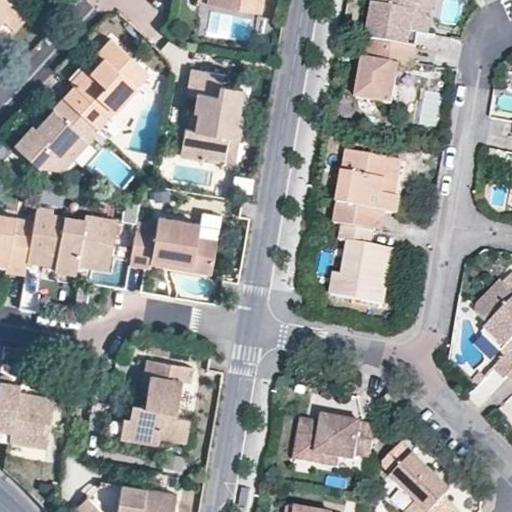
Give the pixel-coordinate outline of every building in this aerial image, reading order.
[(30,19),(8,0),(0,0),(0,27),(5,22),(17,33),(30,19)] [(203,0),(203,4),(255,13),(256,0),(203,0)] [(378,0),(377,7),(373,6),(366,41),(408,48),(411,33),(419,34),(429,36),(434,11),(423,8),(424,2),(424,0),(378,0)] [(423,8),(434,11),(435,0),(424,0),(424,2),(423,8)] [(419,34),(411,33),(408,48),(416,50),(419,34)] [(93,126),(100,132),(152,75),(115,41),(94,63),(101,70),(82,92),(78,89),(66,101),(93,126)] [(357,99),(393,105),(400,68),(412,69),(416,50),(408,48),(366,41),(357,99)] [(195,112),(199,112),(196,131),(186,129),(181,156),(206,161),(206,158),(224,161),(228,139),(239,140),(242,121),(237,120),(242,91),(225,88),(227,76),(191,70),(187,96),(198,97),(195,112)] [(66,101),(45,124),(49,128),(42,135),(33,127),(16,146),(39,169),(48,170),(80,136),(89,144),(100,132),(93,126),(66,101)] [(41,120),(33,127),(42,135),(49,128),(45,124),(41,120)] [(89,144),(80,136),(48,170),(62,172),(89,144)] [(228,139),(224,161),(235,163),(239,140),(228,139)] [(340,223),(371,228),(374,211),(394,213),(403,160),(344,150),(333,222),(340,223)] [(245,192),(248,178),(240,176),(237,190),(245,192)] [(43,201),(64,205),(66,193),(45,189),(43,201)] [(86,223),(87,218),(89,211),(41,203),(40,208),(54,210),(53,218),(86,223)] [(38,221),(31,259),(50,262),(51,257),(60,259),(59,268),(80,272),(81,267),(82,262),(111,267),(119,223),(87,218),(86,223),(53,218),(54,210),(40,208),(38,221)] [(133,224),(138,225),(141,209),(131,208),(128,223),(133,224)] [(0,258),(8,260),(6,272),(28,276),(31,259),(38,221),(0,216),(0,258)] [(152,273),(154,263),(194,269),(193,275),(213,279),(219,243),(199,240),(201,227),(159,220),(157,229),(138,226),(136,236),(131,269),(152,273)] [(337,239),(345,240),(340,274),(332,273),(329,295),(381,304),(385,283),(377,282),(380,268),(387,269),(391,247),(368,243),(371,228),(340,223),(337,239)] [(49,267),(59,268),(60,259),(51,257),(50,262),(49,267)] [(110,272),(111,267),(82,262),(81,267),(110,272)] [(387,269),(380,268),(377,282),(385,283),(387,269)] [(500,283),(498,281),(474,305),(473,314),(484,326),(503,343),(496,350),(502,355),(490,366),(501,377),(504,374),(511,365),(511,295),(510,293),(511,290),(511,275),(510,273),(500,283)] [(484,326),(478,331),(496,350),(503,343),(484,326)] [(155,377),(151,398),(149,409),(136,407),(133,421),(126,420),(122,439),(160,446),(161,439),(188,444),(192,421),(180,419),(187,384),(194,385),(197,369),(151,361),(148,376),(155,377)] [(155,377),(148,376),(144,397),(151,398),(155,377)] [(12,387),(13,380),(3,378),(3,382),(2,385),(12,387)] [(40,407),(22,404),(24,395),(25,389),(12,387),(2,385),(3,382),(0,381),(0,425),(17,428),(15,440),(53,446),(60,400),(42,397),(40,407)] [(387,391),(378,400),(392,414),(402,405),(387,391)] [(24,395),(22,404),(40,407),(42,397),(24,395)] [(316,414),(315,421),(326,422),(327,416),(316,414)] [(309,461),(310,453),(332,456),(348,459),(349,452),(366,455),(371,422),(327,416),(326,422),(315,421),(296,418),(291,449),(290,458),(309,461)] [(394,476),(392,478),(418,504),(410,511),(459,511),(461,510),(451,501),(450,490),(404,448),(389,464),(391,473),(394,476)] [(310,453),(309,461),(331,464),(332,456),(310,453)] [(178,511),(181,497),(125,487),(120,511),(178,511)] [(83,511),(103,511),(91,498),(80,509),(83,511)]
